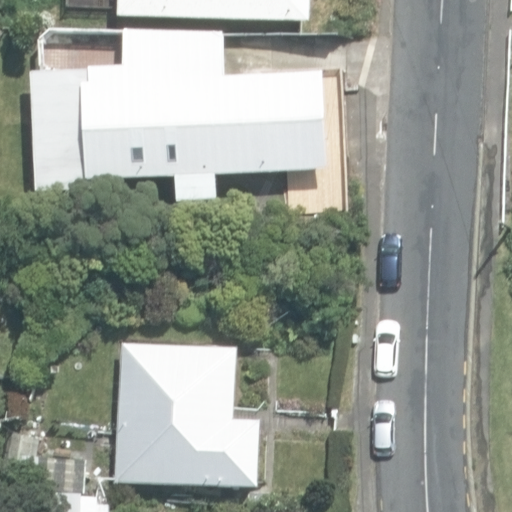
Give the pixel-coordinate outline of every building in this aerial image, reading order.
[(121,0),(121,18),(313,24),(313,0),(121,0)] [(178,180),(181,203),(221,203),(221,177),(332,173),(328,76),(229,80),(227,36),(127,36),(127,69),(92,69),(92,73),(35,74),(36,76),(41,192),(101,192),(101,184),(178,180)] [(264,490),(267,422),(241,421),(243,347),(123,343),(118,485),(264,490)] [(38,486),(41,458),(24,457),(22,472),(32,473),(31,486),(38,486)] [(38,511),(112,511),(113,510),(102,510),(102,502),(86,502),(88,465),(42,460),(38,511)]
